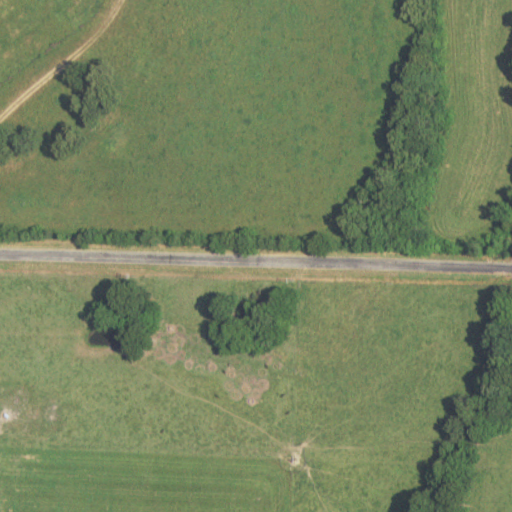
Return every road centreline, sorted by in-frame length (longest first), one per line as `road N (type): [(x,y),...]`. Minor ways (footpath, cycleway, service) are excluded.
road 1 (residential): [(511,268),(0,255)]
road 2 (residential): [(0,122),(90,44),(120,0)]
